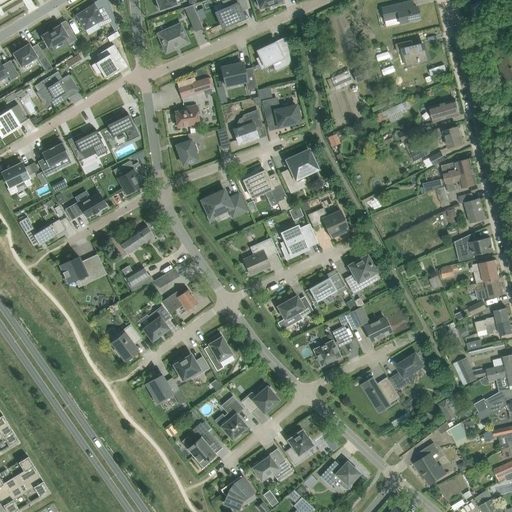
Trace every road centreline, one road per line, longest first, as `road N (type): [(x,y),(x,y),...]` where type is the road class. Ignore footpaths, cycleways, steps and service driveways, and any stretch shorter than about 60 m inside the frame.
road 1 (unclassified): [(449,0),(511,262)]
road 2 (tertiary): [(146,511),(0,303)]
road 3 (tertiary): [(0,322),(130,511)]
road 4 (residential): [(144,79),(321,0)]
road 5 (residential): [(12,149),(124,80),(144,79)]
road 6 (residential): [(161,189),(285,142)]
road 7 (residential): [(227,301),(161,189)]
road 8 (residential): [(343,249),(227,301)]
road 9 (residential): [(397,477),(306,394)]
road 10 (residential): [(306,394),(227,301)]
